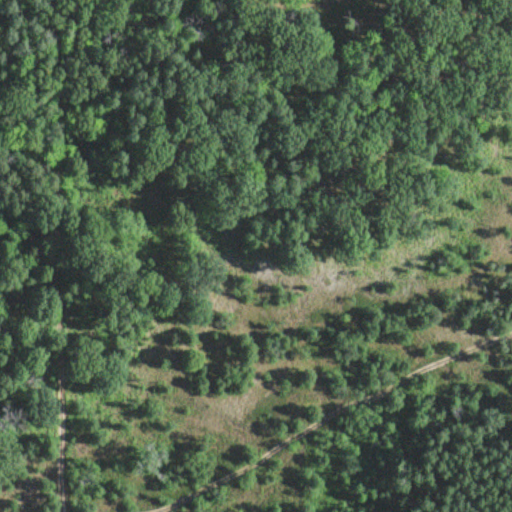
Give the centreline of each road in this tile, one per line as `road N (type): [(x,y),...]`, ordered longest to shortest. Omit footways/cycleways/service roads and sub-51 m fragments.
road 1 (track): [(62,511),(59,0)]
road 2 (track): [(156,511),(439,362),(511,334)]
